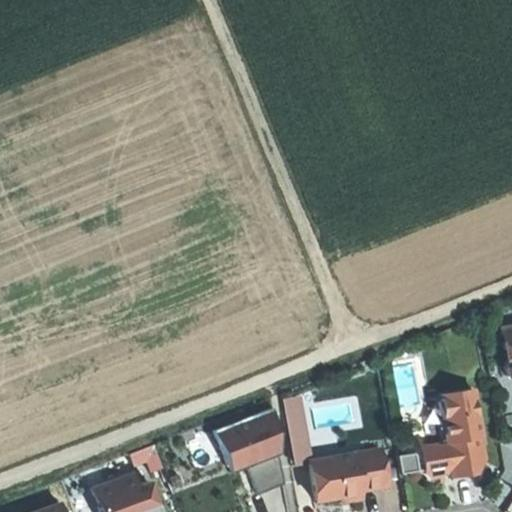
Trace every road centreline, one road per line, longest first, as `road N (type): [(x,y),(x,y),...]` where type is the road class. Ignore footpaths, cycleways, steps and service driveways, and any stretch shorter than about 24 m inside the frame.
road 1 (track): [(511,284),(0,480)]
road 2 (track): [(353,346),(208,0)]
